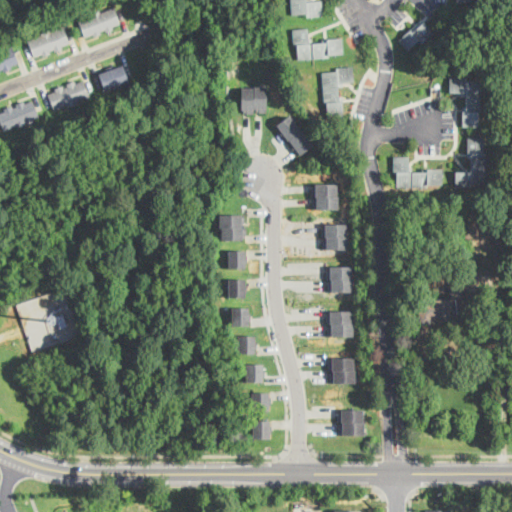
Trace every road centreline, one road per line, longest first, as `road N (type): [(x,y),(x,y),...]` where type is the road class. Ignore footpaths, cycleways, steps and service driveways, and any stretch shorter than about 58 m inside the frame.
road 1 (residential): [(397,472),(370,155),(387,52),(368,14)]
road 2 (residential): [(262,175),(274,215),(275,293),(299,403),(300,472)]
road 3 (tertiary): [(0,449),(77,471),(262,472)]
road 4 (tertiary): [(262,472),(511,471)]
road 5 (residential): [(0,89),(137,36)]
